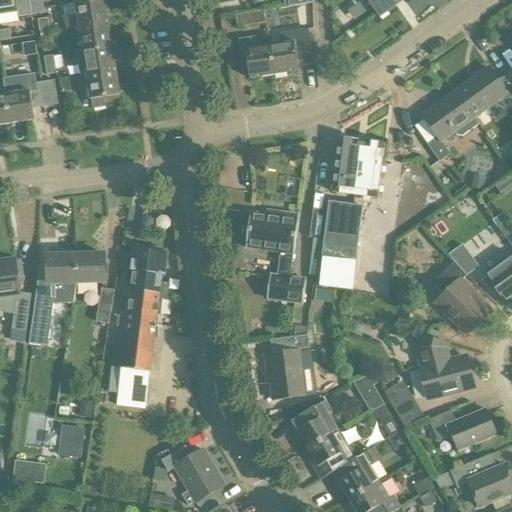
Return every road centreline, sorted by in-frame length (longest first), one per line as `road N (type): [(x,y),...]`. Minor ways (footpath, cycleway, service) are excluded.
road 1 (tertiary): [(280,511),(215,394),(187,161)]
road 2 (tertiary): [(202,137),(329,107),(487,0)]
road 3 (residential): [(0,186),(187,161)]
road 4 (tertiary): [(202,137),(175,0)]
